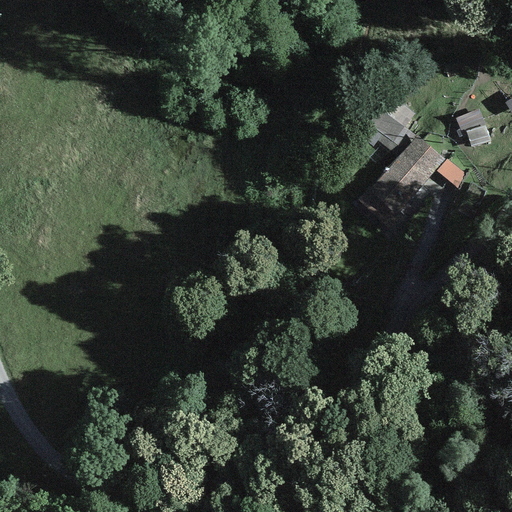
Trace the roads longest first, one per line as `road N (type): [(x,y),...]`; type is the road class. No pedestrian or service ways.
road 1 (unclassified): [(308,511),(338,427),(376,356),(442,275),(511,212)]
road 2 (unclassified): [(0,380),(40,446),(142,511)]
road 3 (track): [(443,190),(407,295),(412,307)]
